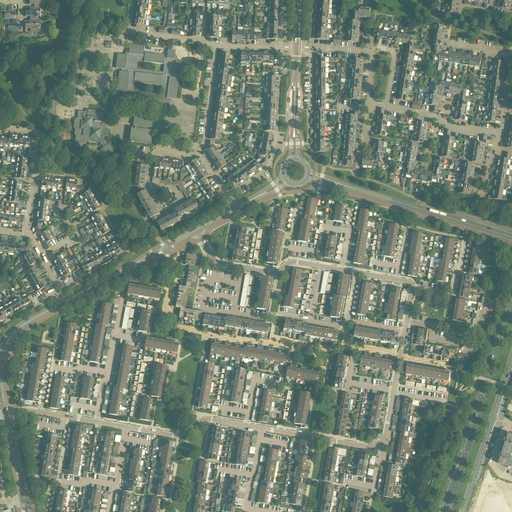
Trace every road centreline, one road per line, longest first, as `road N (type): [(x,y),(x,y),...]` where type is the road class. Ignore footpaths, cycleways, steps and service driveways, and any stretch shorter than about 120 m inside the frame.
road 1 (secondary): [(511,302),(443,511)]
road 2 (tertiary): [(511,237),(332,182)]
road 3 (tertiary): [(66,300),(195,231)]
road 4 (residential): [(26,232),(39,134),(0,129)]
road 5 (residential): [(128,426),(178,434),(204,419),(246,425)]
road 6 (residential): [(380,442),(262,428)]
